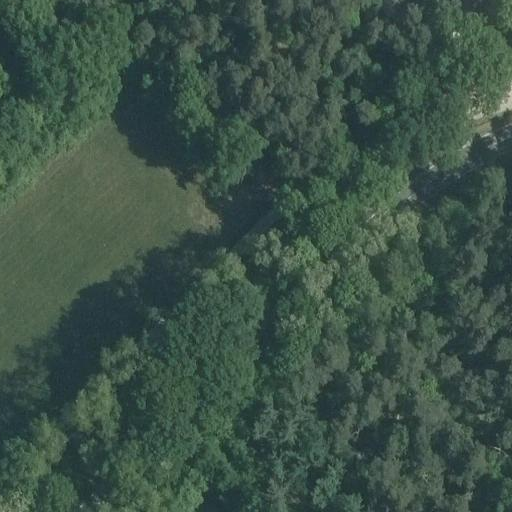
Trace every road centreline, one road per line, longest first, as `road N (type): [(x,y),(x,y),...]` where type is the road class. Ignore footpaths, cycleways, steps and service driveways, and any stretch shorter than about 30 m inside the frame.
road 1 (unknown): [(256,0),(450,87),(506,139),(508,169),(491,242),(418,323),(292,430),(367,511)]
road 2 (tertiary): [(90,511),(369,225),(444,168),(511,138)]
